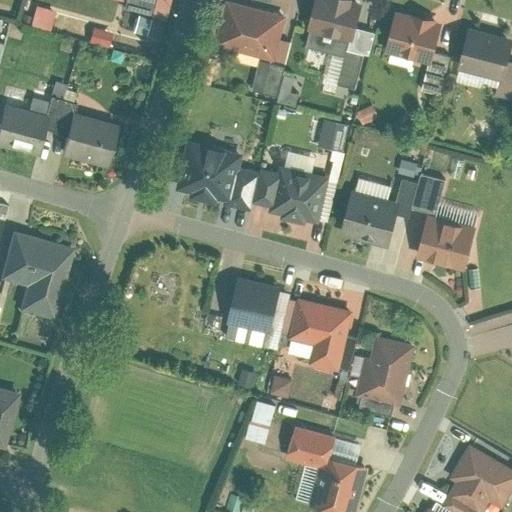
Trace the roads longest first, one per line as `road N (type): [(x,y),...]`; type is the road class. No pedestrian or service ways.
road 1 (residential): [(109,205),(406,283),(461,331),(450,386),(385,511)]
road 2 (residential): [(109,205),(11,478)]
road 3 (residential): [(180,0),(109,205)]
